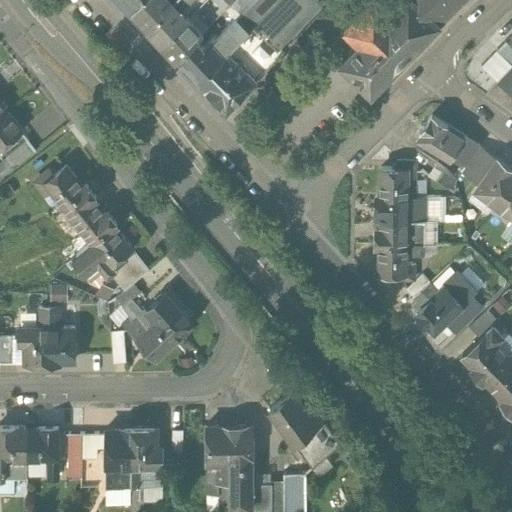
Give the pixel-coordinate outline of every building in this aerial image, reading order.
[(134,0),(131,4),(147,22),(168,0),(134,0)] [(168,0),(147,22),(163,39),(183,19),(189,12),(183,6),(182,1),(184,0),(168,0)] [(201,0),(189,12),(183,19),(193,29),(215,7),(219,12),(230,0),(201,0)] [(276,0),(250,26),(229,48),(258,77),(284,50),(278,44),(321,1),(320,0),(276,0)] [(368,0),(348,20),(345,23),(348,26),(348,25),(362,39),(346,55),(346,54),(346,55),(345,54),(342,57),(343,58),(342,58),(343,58),(342,59),(345,62),(346,61),(346,62),(346,61),(369,84),(368,84),(369,84),(368,85),(371,88),(372,87),(372,88),(372,87),(373,88),(376,85),(375,84),(376,84),(397,62),(398,62),(401,59),(401,58),(411,48),(412,48),(415,45),(414,45),(415,45),(414,44),(436,23),(437,22),(437,23),(440,20),(440,19),(440,18),(457,0),(368,0)] [(203,41),(196,34),(177,54),(199,78),(229,48),(250,26),(238,13),(217,34),(214,30),(203,41)] [(183,19),(163,39),(177,54),(196,34),(193,29),(183,19)] [(511,62),(511,48),(505,41),(497,50),(511,64),(511,62)] [(229,48),(199,78),(227,108),(258,77),(229,48)] [(511,65),(511,64),(497,50),(496,50),(481,66),(497,81),(511,65)] [(511,66),(499,80),(511,91),(511,66)] [(7,110),(0,115),(0,145),(21,129),(7,110)] [(464,135),(432,115),(419,136),(451,156),(452,153),(464,135)] [(479,145),(464,135),(452,153),(466,163),(479,145)] [(28,139),(6,156),(14,166),(36,149),(28,139)] [(466,163),(462,169),(480,182),(497,158),(479,145),(466,163)] [(511,178),(511,168),(497,158),(480,182),(476,187),(496,201),(511,178)] [(398,160),(398,167),(381,167),(381,192),(381,193),(382,194),(408,194),(408,193),(408,176),(416,176),(416,160),(398,160)] [(442,166),(436,162),(429,174),(454,189),(458,176),(443,166),(442,166)] [(49,168),(35,180),(45,192),(51,187),(62,201),(83,184),(66,164),(53,174),(49,168)] [(511,178),(496,201),(511,213),(511,178)] [(61,211),(53,217),(58,224),(96,195),(86,182),(83,184),(62,201),(67,207),(61,211)] [(408,194),(382,194),(381,193),(377,193),(377,210),(381,210),(381,218),(426,217),(425,193),(408,193),(408,194)] [(58,224),(57,225),(68,238),(69,239),(84,228),(93,240),(116,221),(96,195),(58,224)] [(426,217),(381,218),(381,226),(377,226),(377,243),(381,243),(381,242),(406,242),(426,241),(426,217)] [(116,221),(93,240),(105,253),(98,259),(109,271),(111,270),(122,260),(118,255),(131,244),(114,224),(117,222),(116,221)] [(68,238),(66,240),(71,246),(77,253),(93,240),(84,228),(69,239),(68,238)] [(66,262),(66,263),(72,270),(86,258),(91,265),(98,259),(105,253),(93,240),(77,253),(66,262)] [(406,242),(381,242),(381,243),(381,270),(396,270),(397,276),(414,276),(414,261),(406,261),(406,242)] [(71,246),(60,253),(66,262),(77,253),(71,246)] [(122,260),(111,270),(125,287),(133,281),(149,268),(134,251),(122,260)] [(461,269),(417,311),(435,330),(479,288),(461,269)] [(422,272),(407,286),(414,294),(429,279),(422,272)] [(125,287),(115,295),(124,304),(132,297),(140,290),(133,281),(125,287)] [(59,290),(50,290),(50,291),(50,305),(50,324),(59,324),(59,290)] [(166,290),(144,310),(132,297),(124,304),(123,305),(133,319),(137,324),(143,318),(150,326),(156,321),(161,326),(171,317),(183,330),(189,325),(190,325),(191,316),(189,316),(166,290)] [(50,291),(41,291),(41,305),(50,305),(50,291)] [(475,292),(447,319),(458,331),(486,304),(475,292)] [(500,319),(486,304),(468,323),(481,337),(492,326),(500,319)] [(41,324),(19,324),(19,339),(25,339),(25,359),(50,359),(50,324),(50,305),(41,305),(41,324)] [(156,321),(150,326),(143,318),(137,324),(133,319),(128,324),(156,355),(183,330),(171,317),(161,326),(156,321)] [(59,324),(50,324),(50,359),(60,359),(60,357),(75,357),(75,324),(59,324)] [(481,337),(463,354),(473,365),(471,367),(482,379),(485,377),(484,376),(504,357),(507,354),(507,353),(495,341),(501,335),(501,334),(492,326),(481,337)] [(123,327),(111,328),(114,360),(126,359),(123,327)] [(511,335),(506,329),(501,334),(501,335),(495,341),(507,353),(511,348),(511,335)] [(14,333),(0,333),(0,358),(14,359),(14,333)] [(504,357),(484,376),(485,377),(504,397),(505,398),(511,390),(511,367),(506,362),(508,361),(504,357)] [(291,390),(269,408),(297,445),(311,434),(301,421),(310,414),(291,390)] [(511,390),(505,398),(504,397),(501,399),(511,410),(511,390)] [(310,461),(342,436),(320,407),(310,414),(301,421),(311,434),(297,445),(310,461)] [(28,422),(0,421),(0,466),(28,466),(28,448),(28,422)] [(59,422),(28,422),(28,448),(49,448),(59,448),(59,422)] [(123,424),(108,424),(108,457),(124,457),(131,457),(132,422),(124,422),(123,424)] [(158,422),(132,422),(131,457),(141,457),(163,458),(164,442),(158,442),(158,422)] [(230,422),(208,422),(208,456),(219,456),(230,456),(230,422)] [(252,422),(230,422),(230,456),(230,473),(230,495),(251,495),(251,506),(272,506),(272,504),(272,475),(270,475),(252,475),(252,422)] [(184,426),(173,426),(173,449),(183,449),(184,426)] [(83,428),(69,428),(69,451),(82,451),(82,450),(83,428)] [(97,428),(83,428),(82,450),(96,450),(97,428)] [(59,448),(49,448),(49,467),(59,467),(59,448)] [(230,473),(230,456),(219,456),(219,473),(230,473)] [(141,457),(131,457),(131,476),(141,476),(141,457)] [(306,466),(283,467),(283,472),(284,504),(306,504),(306,466)] [(284,504),(283,472),(270,472),(270,475),(272,475),(272,504),(284,504)]
